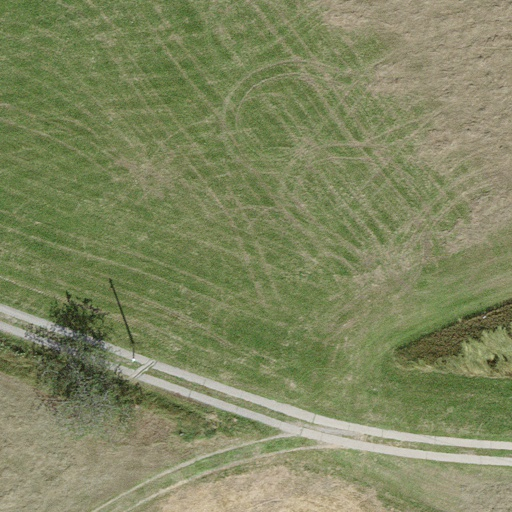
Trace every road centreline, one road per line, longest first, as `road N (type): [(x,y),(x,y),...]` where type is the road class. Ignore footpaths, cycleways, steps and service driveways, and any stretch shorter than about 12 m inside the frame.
road 1 (track): [(0,315),(325,431),(511,452)]
road 2 (track): [(101,511),(182,462),(325,431)]
